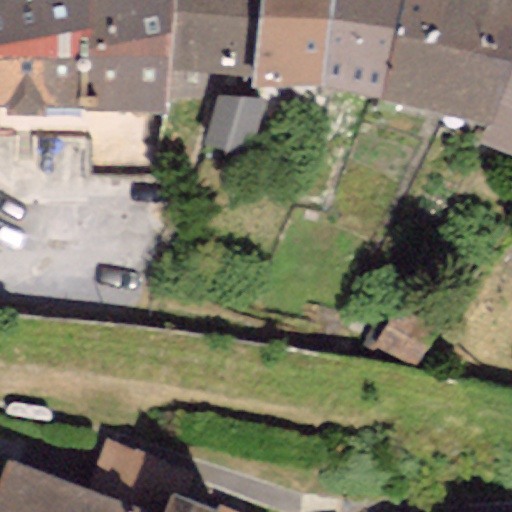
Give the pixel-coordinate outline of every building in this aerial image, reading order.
[(0,0),(0,264),(61,271),(164,282),(173,262),(189,216),(196,193),(163,183),(174,104),(178,63),(180,0),(0,0)] [(264,67),(269,0),(180,0),(178,63),(264,67)] [(334,0),(269,0),(264,67),(264,79),(328,84),(334,0)] [(387,99),(409,0),(334,0),(328,84),(387,99)] [(409,0),(387,99),(437,111),(474,0),(409,0)] [(503,106),(511,83),(511,0),(474,0),(437,111),(496,124),(503,106)] [(511,83),(503,106),(511,109),(511,83)] [(228,103),(216,145),(250,155),(265,104),(261,103),(228,103)] [(242,511),(134,471),(122,503),(77,486),(79,482),(71,478),(69,483),(18,465),(3,503),(0,502),(0,511),(242,511)]
